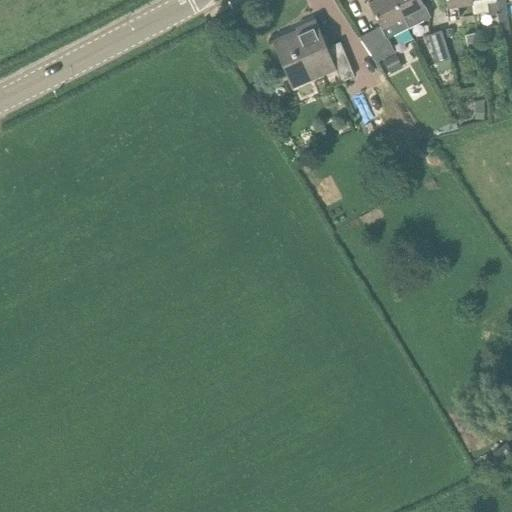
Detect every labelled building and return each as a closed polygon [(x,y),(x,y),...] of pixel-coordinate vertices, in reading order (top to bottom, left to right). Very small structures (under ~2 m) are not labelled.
[(395,52),(387,38),(408,27),(394,0),(372,0),(368,2),(377,20),(381,26),(360,36),(377,62),(381,60),(394,53),(395,52)] [(424,4),(421,0),(394,0),(408,27),(430,15),(424,4)] [(457,5),(472,3),(471,0),(445,0),(446,7),(448,20),(459,19),(457,5)] [(471,0),(472,3),(473,14),(487,12),(488,14),(497,12),(494,0),(471,0)] [(494,0),(497,12),(499,27),(500,34),(508,33),(505,11),(503,0),(494,0)] [(326,47),(323,38),(315,19),(271,38),(279,57),(286,74),(306,66),(312,79),(336,69),(340,81),(353,76),(339,42),(326,47)] [(427,36),(436,63),(449,59),(440,32),(427,36)] [(477,33),(465,36),(468,53),(480,50),(477,33)] [(389,74),(402,67),(394,53),(381,60),(389,74)] [(436,63),(439,71),(451,67),(449,59),(436,63)] [(482,107),(474,107),(474,118),(482,118),(482,107)]
